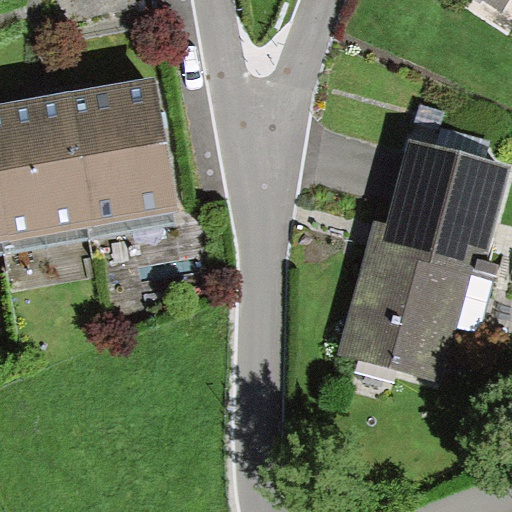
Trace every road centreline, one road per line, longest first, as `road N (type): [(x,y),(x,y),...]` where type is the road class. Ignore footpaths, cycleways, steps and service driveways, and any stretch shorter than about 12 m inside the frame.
road 1 (residential): [(257,511),(252,453),(281,133)]
road 2 (residential): [(281,133),(234,96),(214,0)]
road 3 (residential): [(281,133),(318,0)]
